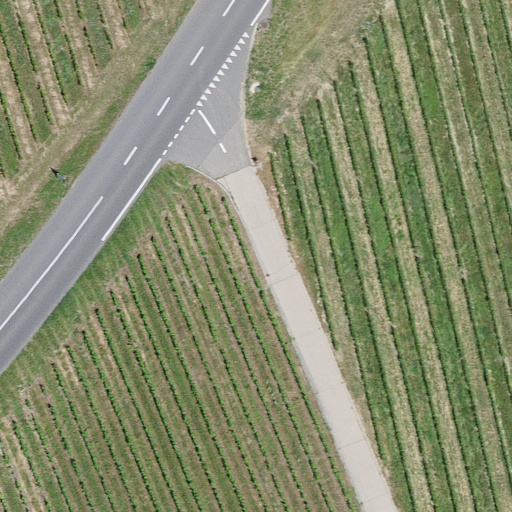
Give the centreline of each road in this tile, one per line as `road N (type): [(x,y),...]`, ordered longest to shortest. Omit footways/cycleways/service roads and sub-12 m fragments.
road 1 (track): [(181,81),(236,170),(376,511)]
road 2 (tertiary): [(235,0),(97,206),(0,333)]
